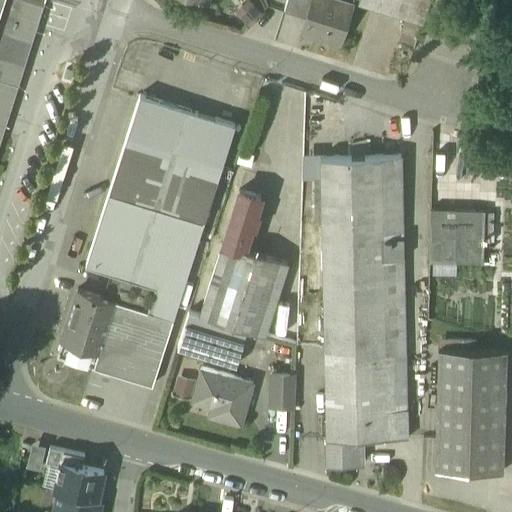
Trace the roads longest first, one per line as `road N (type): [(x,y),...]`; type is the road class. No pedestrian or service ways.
road 1 (residential): [(2,406),(119,0)]
road 2 (residential): [(132,442),(379,511)]
road 3 (residential): [(2,406),(132,442)]
